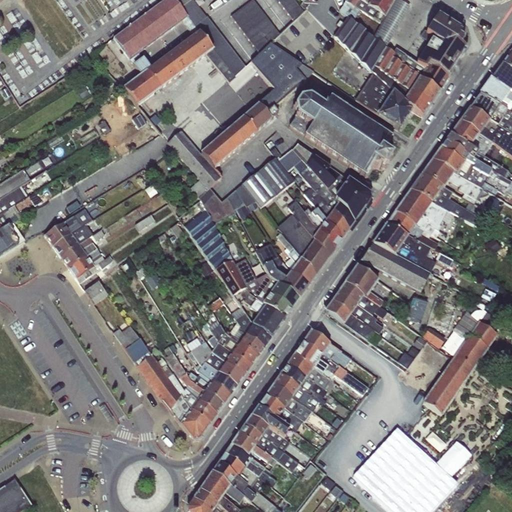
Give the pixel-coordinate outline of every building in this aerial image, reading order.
[(162,0),(111,35),(128,60),(185,22),(195,37),(120,87),(133,107),(209,55),(227,82),(247,69),(224,35),(218,39),(221,43),(211,49),(182,6),(190,0),(162,0)] [(252,0),(232,15),(259,51),(282,34),(255,0),(252,0)] [(279,0),(295,19),(306,10),(297,0),(279,0)] [(367,7),(371,0),(347,0),(344,4),(353,10),(359,2),(367,7)] [(393,0),(371,0),(367,7),(384,18),(393,0)] [(372,77),(355,102),(396,130),(410,110),(421,117),(449,76),(446,74),(465,46),(459,42),(464,33),(435,13),(422,31),(430,37),(413,62),(428,72),(426,74),(348,22),(334,43),(374,70),(375,68),(408,91),(403,98),(372,77)] [(511,51),(511,52),(502,65),(511,71),(511,51)] [(132,64),(137,74),(149,68),(144,58),(132,64)] [(511,71),(502,65),(491,80),(511,93),(511,71)] [(511,93),(491,80),(486,86),(511,103),(511,93)] [(508,113),(511,106),(511,103),(486,86),(479,97),(508,113)] [(324,109),(330,99),(315,90),(309,99),(324,109)] [(511,115),(508,113),(479,97),(470,110),(511,136),(511,115)] [(324,109),(309,99),(299,100),(294,109),(295,118),(296,119),(310,128),(304,138),(364,179),(365,179),(374,165),(383,172),(391,160),(382,153),(390,141),(390,139),(330,99),(324,109)] [(212,169),(272,121),(259,104),(198,152),(182,131),(168,142),(199,181),(190,189),(198,198),(221,180),(212,169)] [(511,158),(511,136),(470,110),(460,123),(498,149),(511,158)] [(296,119),(295,118),(289,128),(304,138),(310,128),(296,119)] [(499,151),(498,149),(460,123),(450,137),(483,158),(487,150),(495,156),(499,151)] [(507,173),(483,158),(450,137),(445,145),(503,180),(507,173)] [(511,184),(503,180),(445,145),(432,163),(487,195),(490,196),(493,191),(502,197),(503,195),(511,199),(511,184)] [(337,205),(353,225),(370,201),(369,196),(297,147),(292,152),(306,169),(337,205)] [(481,206),(487,195),(432,163),(421,177),(444,189),(448,183),(458,189),(457,192),(464,196),(460,201),(473,208),(475,203),(481,206)] [(330,214),(337,205),(306,169),(298,175),(310,189),(303,195),(296,186),(287,192),(295,203),(287,210),(292,216),(310,240),(316,233),(321,225),(330,214)] [(452,195),(444,189),(421,177),(410,193),(459,220),(476,229),(479,221),(447,201),(452,195)] [(455,228),(459,220),(410,193),(402,204),(435,225),(439,219),(455,228)] [(258,317),(264,308),(251,298),(234,266),(200,201),(176,220),(244,315),(252,327),(258,317)] [(446,231),(435,225),(402,204),(395,214),(430,237),(441,243),(446,231)] [(330,214),(347,233),(353,225),(337,205),(330,214)] [(52,249),(91,222),(84,211),(44,237),(52,249)] [(321,225),(341,241),(347,233),(330,214),(321,225)] [(428,240),(430,237),(395,214),(386,226),(429,250),(433,253),(438,246),(428,240)] [(137,225),(141,232),(157,222),(152,216),(137,225)] [(284,223),(322,268),(328,260),(310,240),(292,216),(284,223)] [(60,259),(93,237),(89,232),(98,226),(95,220),(91,222),(52,249),(60,259)] [(322,268),(284,223),(276,230),(280,235),(315,278),(322,268)] [(316,233),(334,251),(341,241),(321,225),(316,233)] [(425,258),(429,250),(386,226),(373,246),(429,276),(434,264),(425,258)] [(68,270),(97,251),(90,242),(93,240),(95,244),(105,237),(102,233),(93,237),(60,259),(68,270)] [(334,251),(316,233),(310,240),(328,260),(334,251)] [(315,278),(280,235),(276,238),(286,250),(283,253),(290,260),(285,265),(291,272),(290,274),(308,288),(315,278)] [(304,293),(285,280),(275,273),(282,265),(270,246),(255,254),(266,276),(299,301),(304,293)] [(419,296),(429,276),(373,246),(360,264),(419,296)] [(97,251),(68,270),(79,285),(94,275),(100,270),(101,271),(113,262),(109,258),(104,261),(97,251)] [(264,308),(284,322),(292,311),(270,297),(255,281),(246,260),(234,266),(251,298),(264,308)] [(349,278),(371,294),(378,283),(356,268),(349,278)] [(308,288),(290,274),(285,280),(304,293),(308,288)] [(299,301),(266,276),(255,281),(270,297),(292,311),(299,301)] [(371,294),(349,278),(344,285),(380,309),(384,303),(371,294)] [(380,309),(344,285),(338,294),(367,315),(371,318),(373,314),(382,320),(387,314),(380,309)] [(331,304),(373,333),(378,337),(382,331),(365,317),(367,315),(338,294),(331,304)] [(408,317),(423,320),(427,300),(413,297),(408,317)] [(373,333),(331,304),(325,313),(366,343),(373,333)] [(258,317),(278,330),(284,322),(264,308),(258,317)] [(244,336),(264,349),(270,341),(252,327),(244,315),(234,322),(240,329),(244,336)] [(278,330),(258,317),(252,327),(270,341),(278,330)] [(189,412),(161,369),(152,356),(151,357),(126,322),(116,329),(118,331),(113,335),(160,400),(169,412),(192,442),(199,441),(210,425),(189,412)] [(230,353),(251,368),(257,359),(231,339),(225,335),(217,322),(208,329),(217,344),(230,353)] [(217,344),(208,329),(205,325),(200,328),(208,344),(214,350),(212,353),(244,377),(251,368),(230,353),(217,344)] [(244,336),(240,329),(231,339),(257,359),(264,349),(244,336)] [(311,332),(303,344),(345,373),(348,369),(340,364),(341,363),(356,374),(360,367),(311,332)] [(488,352),(467,337),(421,404),(441,418),(487,353),(488,352)] [(419,338),(408,354),(414,358),(424,342),(419,338)] [(367,390),(345,373),(303,344),(292,359),(335,387),(339,389),(341,385),(332,379),(333,377),(362,397),(367,390)] [(213,369),(237,388),(244,377),(212,353),(208,348),(204,351),(200,346),(189,353),(197,365),(213,369)] [(203,393),(184,374),(168,349),(163,351),(168,358),(165,359),(180,381),(196,402),(217,416),(224,406),(203,393)] [(405,352),(398,362),(407,368),(413,358),(405,352)] [(328,396),(335,387),(292,359),(287,367),(326,395),(328,396)] [(198,373),(197,365),(189,369),(189,371),(184,374),(203,393),(224,406),(230,397),(198,373)] [(198,373),(230,397),(237,388),(213,369),(197,365),(198,373)] [(189,412),(210,425),(217,416),(196,402),(180,381),(178,382),(165,366),(161,369),(189,412)] [(318,404),(326,395),(287,367),(280,376),(312,400),(318,404)] [(309,405),(312,400),(280,376),(273,386),(313,414),(316,409),(309,405)] [(308,421),(313,414),(273,386),(265,397),(300,421),(303,418),(308,421)] [(422,402),(426,394),(415,388),(411,397),(422,402)] [(307,427),(300,421),(265,397),(257,409),(289,431),(299,438),(307,427)] [(109,417),(102,405),(96,408),(103,420),(109,417)] [(283,441),(289,431),(257,409),(251,418),(283,441)] [(288,444),(283,441),(251,418),(244,427),(281,453),(288,444)] [(298,466),(281,453),(244,427),(238,436),(284,469),(291,475),(298,466)] [(431,511),(456,485),(396,430),(353,478),(389,511),(431,511)] [(280,473),(284,469),(238,436),(230,447),(249,458),(252,453),(280,473)] [(271,474),(249,458),(230,447),(224,455),(263,484),(271,491),(277,483),(269,478),(271,474)] [(257,495),(263,484),(224,455),(218,464),(257,495)] [(278,511),(257,495),(218,464),(212,473),(250,506),(258,511),(278,511)] [(244,511),(250,506),(212,473),(204,485),(237,511),(244,511)] [(30,507),(32,511),(63,511),(43,475),(20,489),(30,507)] [(20,489),(14,481),(0,490),(0,511),(22,511),(30,507),(20,489)] [(222,511),(237,511),(204,485),(198,492),(222,511)] [(206,511),(222,511),(198,492),(193,500),(206,511)] [(206,511),(193,500),(186,509),(186,511),(206,511)]
